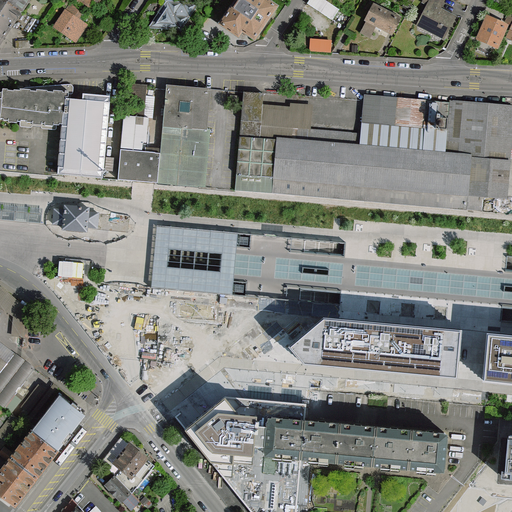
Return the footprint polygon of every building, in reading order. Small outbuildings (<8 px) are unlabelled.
[(0,0),(0,43),(29,0),(0,0)] [(77,0),(94,10),(99,0),(77,0)] [(277,9),(263,0),(239,0),(241,1),(234,11),(232,10),(221,26),(239,39),(243,32),(256,41),(277,9)] [(310,0),(309,4),(336,18),(342,6),(330,0),(310,0)] [(425,9),(416,26),(442,40),(454,17),(440,10),(445,1),(441,0),(422,0),(419,6),(425,9)] [(198,4),(168,2),(150,27),(180,30),(198,4)] [(400,19),(373,5),(364,22),(391,36),(400,19)] [(87,25),(66,11),(55,27),(76,41),(87,25)] [(507,27),(486,17),(474,41),(495,51),(507,27)] [(333,51),(334,38),(312,37),(312,50),(333,51)] [(124,116),(121,151),(120,180),(206,187),(211,131),(208,131),(211,89),(167,85),(160,152),(143,151),(144,143),(148,143),(150,118),(145,118),(148,85),(127,84),(124,116)] [(0,121),(7,122),(63,125),(59,175),(103,179),(111,97),(85,95),(85,102),(65,101),(65,94),(9,93),(0,92),(0,121)] [(262,96),(242,94),(234,190),(241,190),(482,210),(484,195),(505,196),(511,130),(511,107),(449,101),(363,97),(359,136),(309,132),(311,107),(262,104),(262,96)] [(42,211),(42,208),(21,206),(0,204),(0,218),(15,220),(20,220),(28,221),(41,222),(42,211)] [(90,206),(64,204),(64,208),(53,208),(52,224),(62,225),(62,229),(88,231),(88,227),(98,228),(100,212),(90,211),(90,206)] [(151,288),(232,295),(233,281),(236,248),(238,232),(157,224),(156,235),(152,278),(151,288)] [(458,372),(462,331),(325,318),(294,344),(308,358),(458,372)] [(162,319),(160,360),(185,361),(186,339),(187,339),(187,320),(162,319)] [(511,335),(488,333),(485,375),(511,377),(511,335)] [(0,406),(5,410),(11,416),(34,386),(27,380),(36,369),(0,340),(0,406)] [(41,381),(22,404),(30,410),(49,387),(41,381)] [(33,429),(59,449),(86,415),(60,395),(33,429)] [(198,423),(188,431),(250,511),(295,511),(300,459),(444,471),(447,433),(303,421),(305,407),(227,401),(219,407),(208,415),(198,423)] [(0,429),(11,416),(5,410),(0,416),(0,429)] [(0,429),(0,447),(2,449),(4,446),(23,424),(11,416),(0,429)] [(12,457),(37,477),(59,449),(33,429),(14,454),(12,457)] [(121,438),(102,462),(116,476),(121,469),(116,465),(131,446),(121,438)] [(12,457),(14,454),(4,446),(2,449),(0,451),(0,454),(9,461),(12,457)] [(131,446),(116,465),(121,469),(132,478),(147,459),(131,446)] [(9,461),(0,472),(0,493),(16,505),(37,477),(12,457),(9,461)] [(121,469),(116,476),(131,492),(133,494),(155,466),(147,459),(132,478),(121,469)] [(107,484),(122,501),(131,492),(116,476),(107,484)] [(84,511),(73,499),(61,511),(84,511)]
